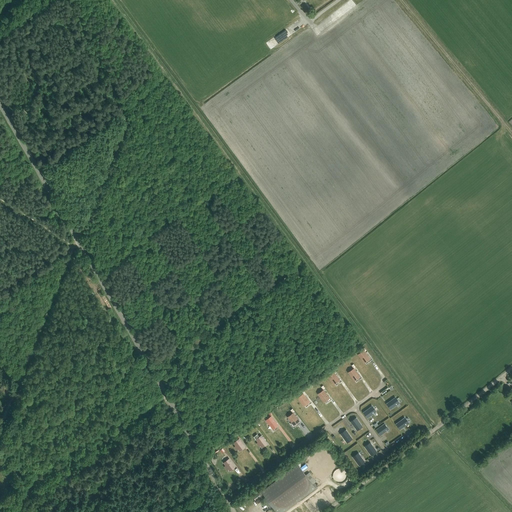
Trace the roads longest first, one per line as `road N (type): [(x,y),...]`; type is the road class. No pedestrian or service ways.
road 1 (tertiary): [(233,511),(0,104)]
road 2 (track): [(511,133),(401,0)]
